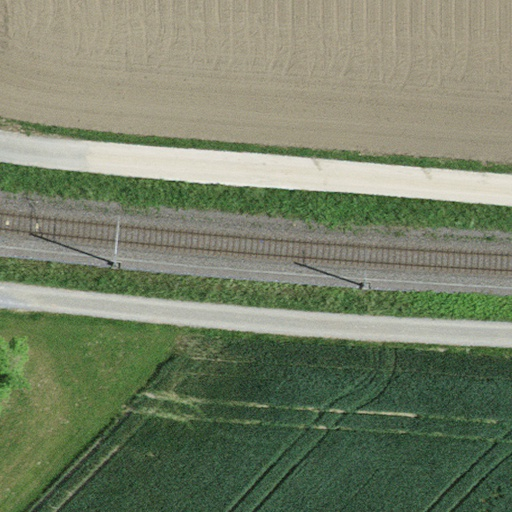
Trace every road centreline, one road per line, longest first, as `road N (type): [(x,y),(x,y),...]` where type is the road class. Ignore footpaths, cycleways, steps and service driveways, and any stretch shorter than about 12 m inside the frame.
road 1 (track): [(0,144),(146,165),(511,190)]
road 2 (track): [(0,292),(335,325),(511,333)]
